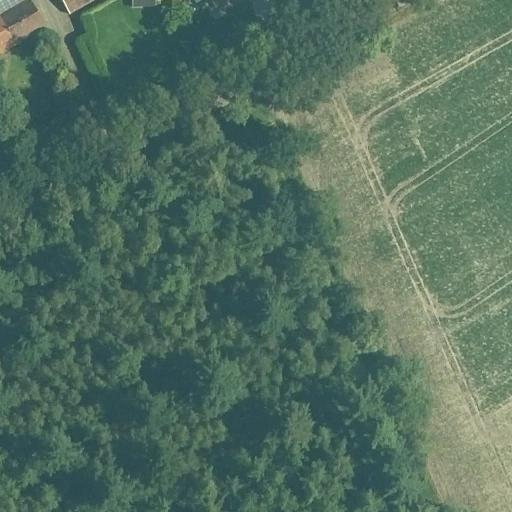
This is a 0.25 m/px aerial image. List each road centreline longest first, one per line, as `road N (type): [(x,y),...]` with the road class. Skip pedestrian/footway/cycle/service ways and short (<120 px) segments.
road 1 (track): [(431,511),(248,83)]
road 2 (unclassified): [(0,220),(399,0)]
